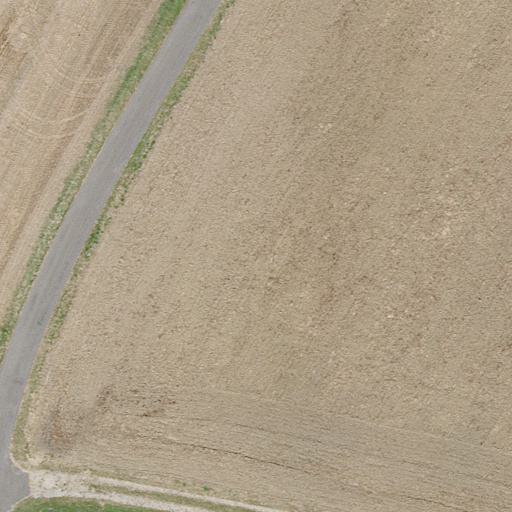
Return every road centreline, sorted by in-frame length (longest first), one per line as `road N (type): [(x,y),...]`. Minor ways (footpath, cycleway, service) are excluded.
road 1 (unclassified): [(207,0),(90,199),(0,448)]
road 2 (track): [(290,511),(108,479),(0,470)]
